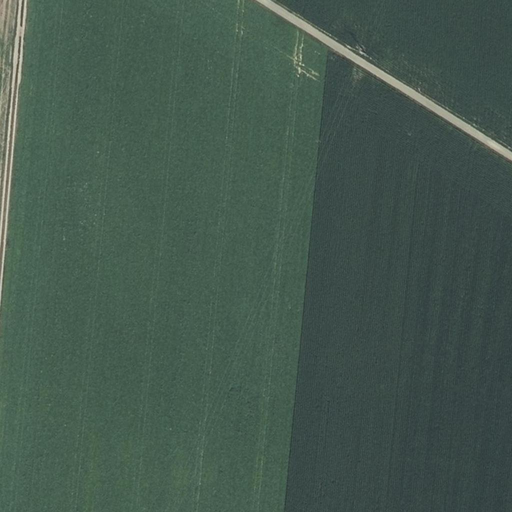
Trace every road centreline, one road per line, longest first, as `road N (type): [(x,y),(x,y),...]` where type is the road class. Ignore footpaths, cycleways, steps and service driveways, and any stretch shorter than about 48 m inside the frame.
road 1 (track): [(511,150),(265,0)]
road 2 (track): [(0,270),(24,0)]
